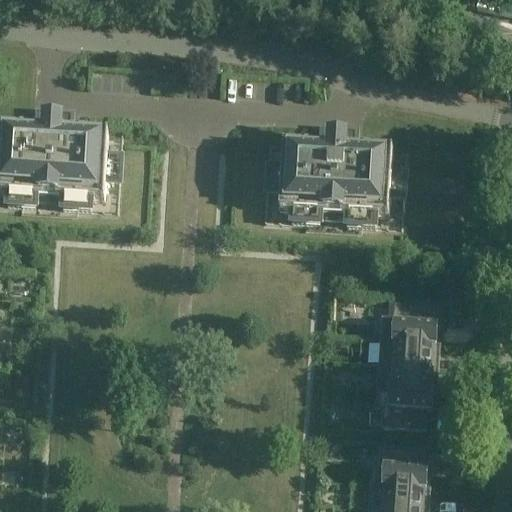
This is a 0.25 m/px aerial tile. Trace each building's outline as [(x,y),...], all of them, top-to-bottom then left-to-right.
[(0,133),(0,211),(118,218),(123,141),(63,137),(64,118),(39,117),(38,135),(0,133)] [(270,150),(265,227),(403,235),(407,158),(355,154),(356,136),(331,134),(330,153),(270,150)] [(394,346),(435,349),(436,349),(438,331),(430,330),(430,324),(432,324),(433,312),(391,309),(390,323),(397,324),(397,328),(395,328),(394,346)] [(382,345),(380,369),(437,373),(438,359),(434,359),(435,349),(394,346),(382,345)] [(437,373),(380,369),(378,393),(390,394),(431,397),(432,387),(437,387),(437,373)] [(433,397),(431,397),(390,394),(389,412),(391,413),(390,417),(384,417),(383,431),(424,434),(425,421),(423,421),(424,415),(432,415),(433,397)] [(383,490),(425,493),(426,493),(428,474),(420,474),(420,468),(422,468),(423,455),(381,452),(380,467),(387,467),(387,472),(385,472),(383,490)] [(425,493),(383,490),(372,489),(370,511),(427,511),(429,503),(424,503),(425,493)]
